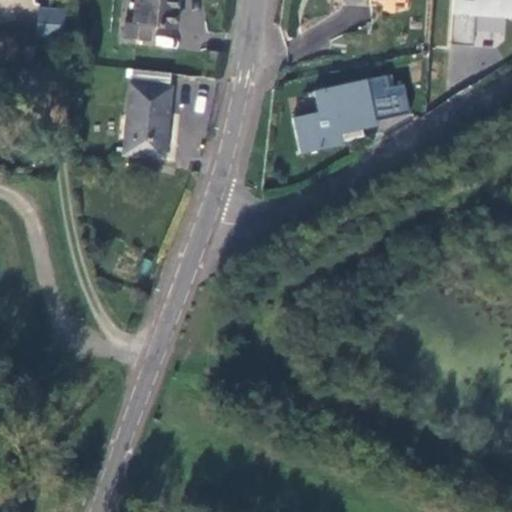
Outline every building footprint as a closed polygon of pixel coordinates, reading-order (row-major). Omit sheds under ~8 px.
[(153,27),(177,30),(180,0),(137,0),(134,24),(125,23),(123,38),(151,42),(153,27)] [(511,0),(452,0),(450,49),(472,50),(474,19),(511,21),(511,0)] [(35,39),(63,41),(65,11),(38,9),(35,39)] [(169,90),(171,74),(133,70),(131,85),(124,155),(163,160),(170,90),(169,90)] [(293,118),(301,154),(344,144),(343,141),(342,133),(363,128),(378,125),(377,121),(373,101),(392,97),(392,96),(390,87),(370,91),(368,79),(314,91),(319,112),(293,118)] [(392,97),(373,101),(377,121),(411,113),(407,92),(392,96),(392,97)] [(343,141),(365,136),(363,128),(342,133),(343,141)]
